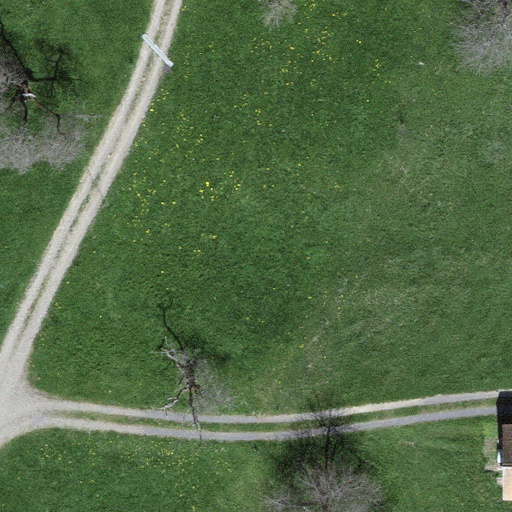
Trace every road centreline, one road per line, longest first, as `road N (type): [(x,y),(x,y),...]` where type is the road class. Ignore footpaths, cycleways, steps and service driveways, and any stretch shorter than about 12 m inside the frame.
road 1 (track): [(0,433),(511,418)]
road 2 (track): [(149,0),(0,339)]
